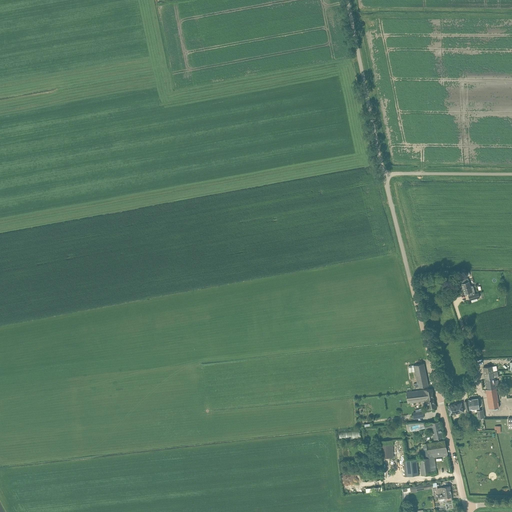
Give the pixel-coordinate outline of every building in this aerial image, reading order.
[(468,278),(465,279),(461,280),(465,294),(475,291),(473,286),(470,287),(469,281),(468,278)] [(415,381),(407,382),(408,388),(420,386),(419,380),(417,380),(417,377),(422,376),(421,371),(419,361),(411,363),(413,369),(412,369),(413,378),(415,378),(415,381)] [(492,366),(483,367),(484,374),(497,372),(496,366),(492,366)] [(495,378),(485,379),(487,389),(486,389),(489,408),(499,407),(498,402),(499,402),(496,385),(499,385),(498,380),(495,380),(495,378)] [(432,389),(427,390),(424,391),(407,392),(408,403),(426,401),(428,409),(436,407),(432,389)] [(468,400),(469,405),(470,409),(479,408),(479,403),(478,398),(468,400)] [(448,408),(449,415),(464,412),(462,403),(449,406),(448,408)] [(439,421),(434,421),(431,422),(424,423),(426,429),(432,427),(435,439),(443,437),(439,421)] [(379,441),(380,459),(394,458),(393,440),(379,441)] [(445,440),(440,441),(427,443),(428,449),(422,450),(423,458),(419,459),(421,475),(436,473),(434,457),(448,456),(445,440)] [(406,461),(407,476),(419,475),(417,460),(406,461)] [(452,496),(450,486),(445,487),(437,488),(439,499),(439,500),(440,500),(440,501),(441,501),(443,500),(444,500),(444,499),(445,498),(444,498),(447,497),(452,496)]
